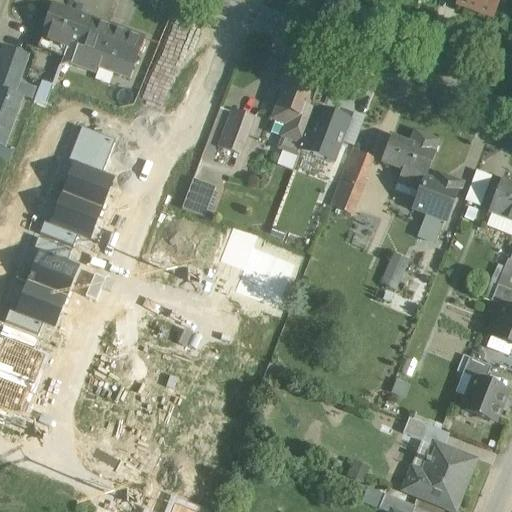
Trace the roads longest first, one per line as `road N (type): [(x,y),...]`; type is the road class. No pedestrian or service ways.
road 1 (residential): [(106,281),(156,156),(193,131),(240,9)]
road 2 (residential): [(511,113),(240,9)]
road 3 (residential): [(34,461),(106,281)]
